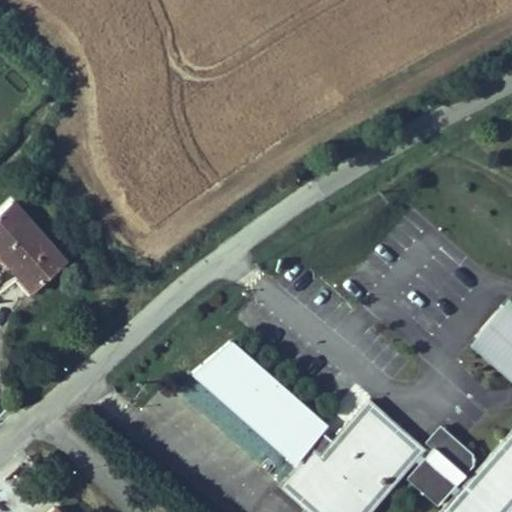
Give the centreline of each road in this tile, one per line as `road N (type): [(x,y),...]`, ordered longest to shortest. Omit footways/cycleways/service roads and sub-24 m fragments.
road 1 (unclassified): [(511,85),(290,210),(41,416)]
road 2 (unknown): [(246,244),(410,399),(511,283)]
road 3 (residential): [(41,416),(140,511)]
